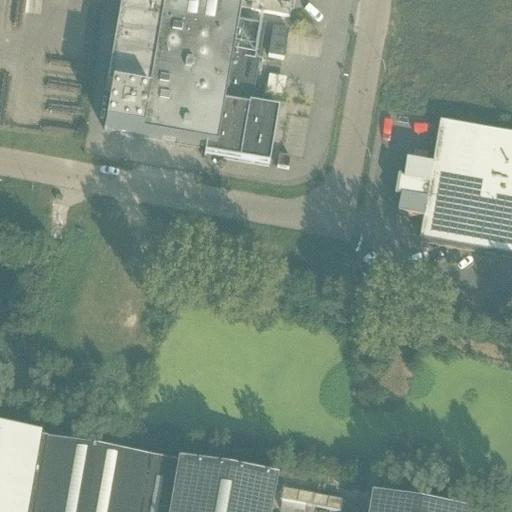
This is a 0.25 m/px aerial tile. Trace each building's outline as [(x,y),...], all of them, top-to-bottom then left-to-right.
[(110,94),(103,132),(205,149),(203,157),(205,158),(207,149),(224,152),(222,161),(268,169),(278,112),(259,108),(251,107),(265,27),(237,22),(241,0),(119,0),(104,93),(110,94)] [(252,2),(250,13),(289,19),(291,8),(252,2)] [(272,31),(267,60),(283,62),(288,34),(272,31)] [(425,222),(421,244),(511,259),(511,137),(442,125),(434,169),(409,165),(406,182),(403,181),(400,180),(397,200),(399,201),(399,200),(403,201),(400,218),(425,222)] [(0,435),(0,511),(34,511),(46,444),(46,443),(0,435)] [(167,511),(176,467),(154,463),(46,444),(34,511),(167,511)] [(271,511),(276,485),(176,467),(167,511),(271,511)] [(433,511),(378,502),(376,511),(433,511)]
